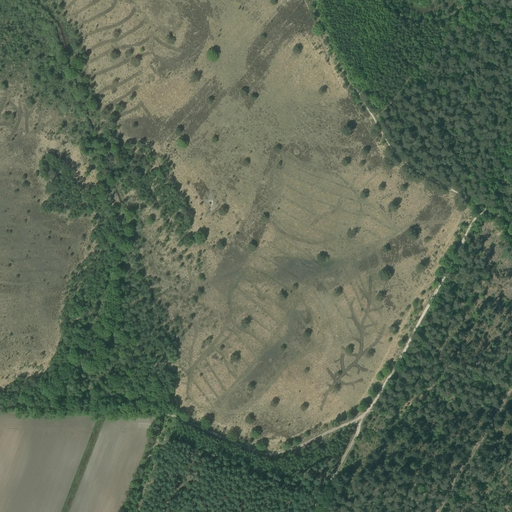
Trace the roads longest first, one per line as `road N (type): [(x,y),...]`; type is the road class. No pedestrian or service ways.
road 1 (track): [(0,406),(148,411),(271,455),(363,417)]
road 2 (track): [(484,203),(407,165),(389,146),(314,0)]
road 3 (track): [(363,417),(482,212)]
road 4 (track): [(441,511),(507,395)]
